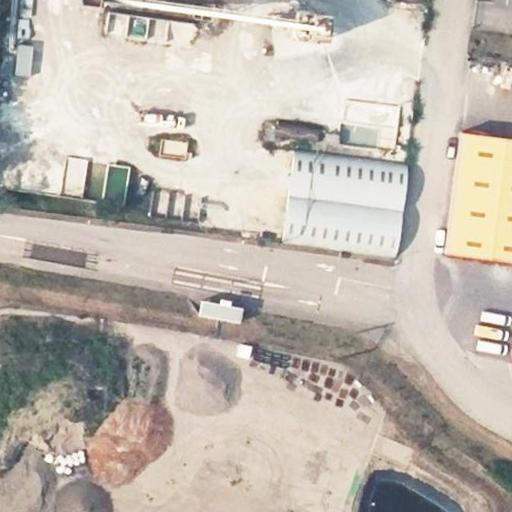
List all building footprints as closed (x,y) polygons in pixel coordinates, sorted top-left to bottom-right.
[(332,39),(335,8),(274,1),(273,17),(286,19),(284,34),(332,39)] [(173,16),(173,18),(107,10),(104,33),(170,41),(170,42),(191,45),(195,18),(173,16)] [(33,47),(17,46),(16,77),(31,77),(33,47)] [(342,101),(341,144),(396,146),(397,102),(342,101)] [(98,115),(97,156),(110,156),(110,115),(98,115)] [(271,139),(321,140),(321,125),(272,123),(271,139)] [(511,261),(511,137),(455,130),(440,253),(511,261)] [(282,243),(393,256),(404,166),(291,153),(282,243)] [(88,161),(68,158),(62,196),(81,199),(88,161)] [(130,168),(110,164),(104,202),(124,206),(130,168)] [(202,298),(200,315),(242,320),(244,303),(202,298)]
